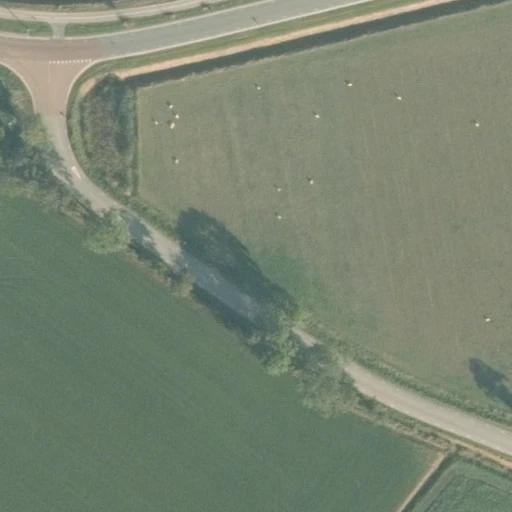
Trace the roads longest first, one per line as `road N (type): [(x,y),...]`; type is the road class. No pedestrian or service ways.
road 1 (tertiary): [(511,445),(441,419),(277,328),(85,195),(55,149),(55,51)]
road 2 (secondary): [(55,51),(132,43),(320,0)]
